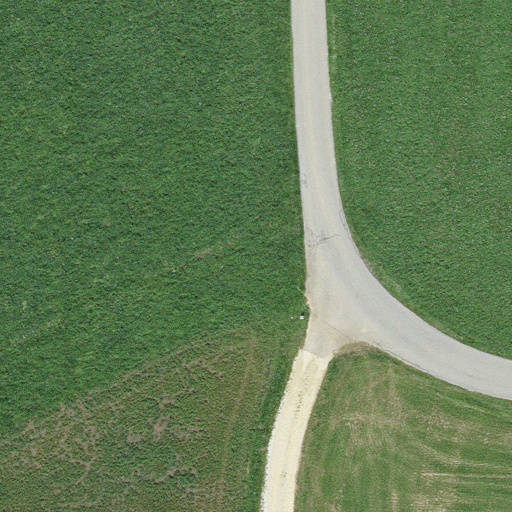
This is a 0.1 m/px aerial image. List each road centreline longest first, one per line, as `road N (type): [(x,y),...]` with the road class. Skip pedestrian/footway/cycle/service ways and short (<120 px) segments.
road 1 (unclassified): [(511,378),(438,355),(380,320),(335,271),(314,142),(307,0)]
road 2 (track): [(276,511),(307,371),(350,296)]
